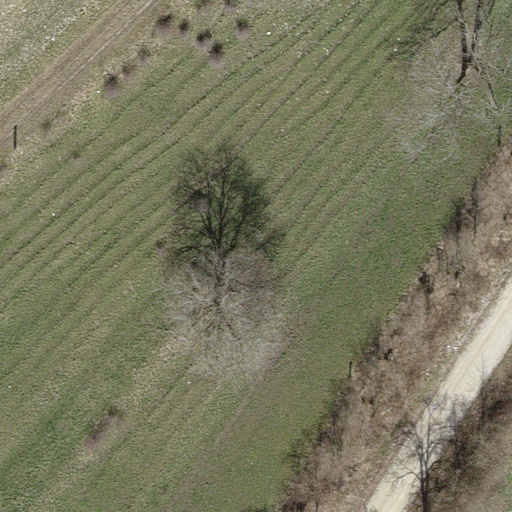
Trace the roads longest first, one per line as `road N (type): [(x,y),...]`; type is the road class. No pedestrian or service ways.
road 1 (track): [(386,511),(511,316)]
road 2 (track): [(0,134),(143,0)]
